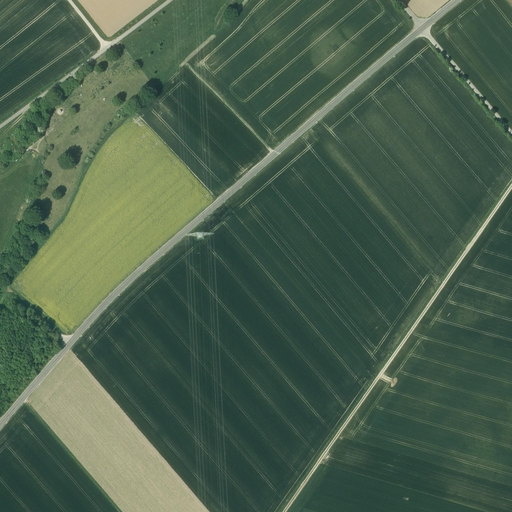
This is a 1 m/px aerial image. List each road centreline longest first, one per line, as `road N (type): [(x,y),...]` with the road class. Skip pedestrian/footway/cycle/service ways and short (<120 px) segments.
road 1 (tertiary): [(456,0),(126,281),(0,425)]
road 2 (track): [(511,186),(285,511)]
road 3 (track): [(251,0),(101,140),(66,213),(5,286)]
road 4 (track): [(0,127),(169,0)]
road 5 (track): [(511,133),(398,0)]
road 6 (track): [(119,511),(23,398)]
road 7 (track): [(274,154),(182,63)]
